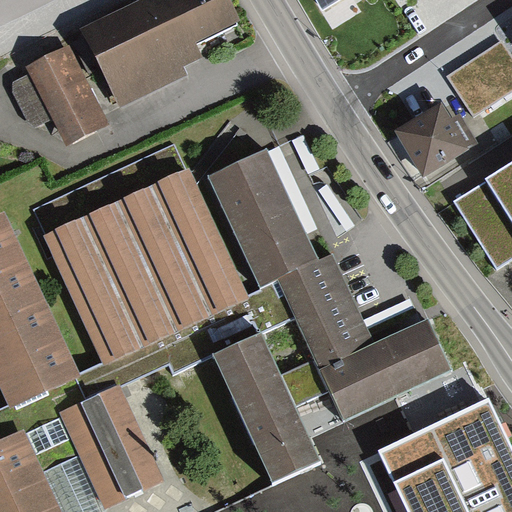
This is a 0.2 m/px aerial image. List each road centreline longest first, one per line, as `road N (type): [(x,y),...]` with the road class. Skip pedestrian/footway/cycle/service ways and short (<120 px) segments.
road 1 (unknown): [(0,129),(69,151),(294,42)]
road 2 (tertiary): [(511,355),(334,111)]
road 3 (residential): [(334,111),(504,0)]
road 4 (tertiary): [(334,111),(268,0)]
